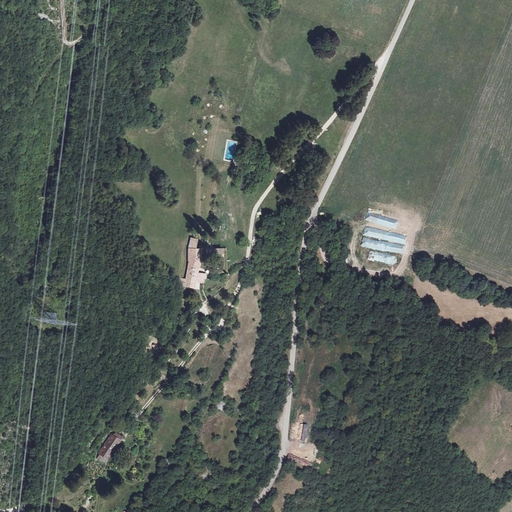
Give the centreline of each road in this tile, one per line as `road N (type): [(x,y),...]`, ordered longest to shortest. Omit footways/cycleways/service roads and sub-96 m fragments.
road 1 (unclassified): [(413,0),(312,218),(283,453),(255,511)]
road 2 (track): [(152,0),(145,25),(86,102),(75,176),(101,322),(97,414),(107,419)]
road 3 (track): [(387,55),(256,205),(246,269),(211,331)]
road 4 (track): [(211,331),(200,309),(166,332),(76,461),(22,508),(0,510)]
road 5 (track): [(62,0),(66,43),(0,146)]
road 6 (track): [(211,331),(126,429)]
